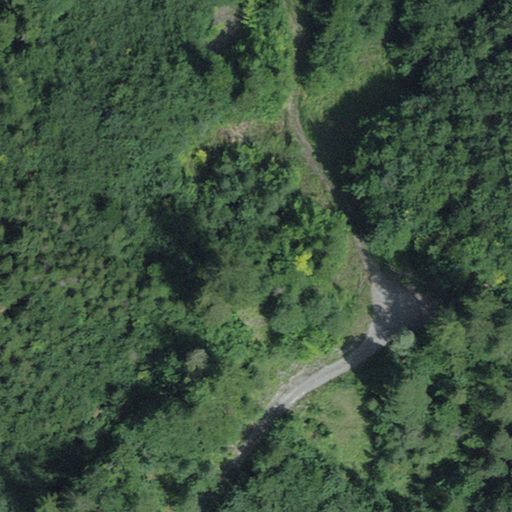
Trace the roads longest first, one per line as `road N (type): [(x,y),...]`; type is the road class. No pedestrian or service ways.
road 1 (track): [(372,261),(387,301),(366,351),(262,427),(210,511)]
road 2 (track): [(372,261),(343,194),(301,134),(295,100),(302,35),(291,0)]
